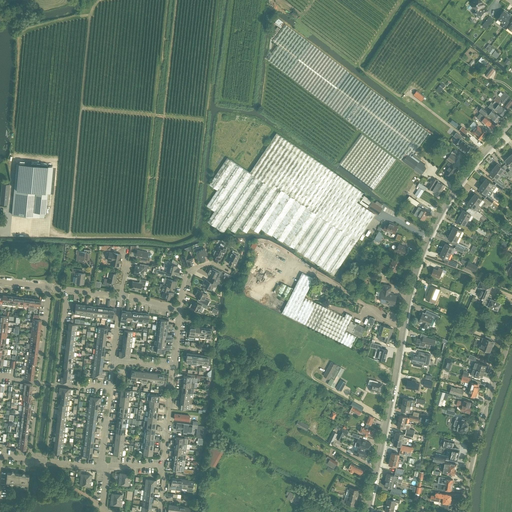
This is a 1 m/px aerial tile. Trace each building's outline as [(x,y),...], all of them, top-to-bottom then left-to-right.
[(479,0),(473,0),(470,5),(476,9),(473,13),(481,19),(487,11),(483,8),(485,6),(482,3),(481,3),(482,2),(479,0)] [(507,20),(511,16),(504,11),(498,19),(503,22),(501,26),(504,28),(509,22),(507,20)] [(280,28),(284,23),(278,18),(274,23),(280,28)] [(421,158),(413,153),(429,132),(349,72),(285,24),(272,41),(277,44),(266,59),(363,131),(401,159),(404,155),(406,157),(403,161),(421,174),(426,168),(424,166),(418,162),(419,160),(421,158)] [(496,59),(500,54),(495,50),(492,55),(496,59)] [(485,61),(485,60),(481,57),(478,61),(485,66),(487,63),(485,61)] [(489,78),(495,69),(488,64),(487,66),(486,68),(488,70),(485,74),(489,78)] [(439,93),(445,86),(442,83),(436,90),(439,93)] [(425,100),(426,98),(417,91),(413,95),(421,101),(423,99),(425,100)] [(507,97),(508,96),(504,93),(500,97),(503,99),(502,100),(502,102),(503,103),(502,103),(505,105),(509,108),(511,103),(511,100),(510,99),(507,97)] [(507,110),(500,105),(499,104),(495,109),(503,115),(507,110)] [(482,108),(480,109),(477,106),(476,108),(485,116),(487,112),(482,108)] [(495,112),(495,113),(492,110),(488,115),(491,118),(497,122),(501,117),(495,112)] [(491,129),(495,124),(480,113),(477,117),(482,121),(481,123),(484,125),(485,123),(491,129)] [(482,129),(477,125),(472,131),(476,135),(476,136),(481,139),(486,132),(482,129)] [(464,135),(468,131),(462,126),(459,130),(464,135)] [(277,133),(250,173),(275,190),(277,188),(277,187),(278,187),(285,192),(313,210),(337,174),(277,133)] [(462,137),(456,133),(454,136),(459,140),(455,145),(466,153),(471,147),(460,139),(462,137)] [(374,189),(396,159),(362,134),(339,164),(374,189)] [(454,163),(457,158),(451,153),(447,158),(454,163)] [(275,190),(250,173),(228,157),(210,184),(218,190),(207,205),(215,211),(208,222),(224,232),(227,227),(235,232),(239,227),(247,233),(250,227),(258,233),(261,228),(272,235),(283,242),(283,241),(334,275),(357,241),(375,214),(373,213),(367,208),(378,215),(382,208),(364,196),(360,203),(366,207),(366,208),(357,202),(364,193),(337,174),(313,210),(285,192),(278,187),(277,187),(277,188),(275,190)] [(451,177),(457,168),(449,162),(446,167),(448,168),(445,172),(447,174),(446,175),(446,176),(447,177),(448,177),(449,178),(450,177),(450,176),(451,177)] [(497,163),(497,164),(496,163),(495,165),(496,165),(493,169),(502,176),(503,175),(505,177),(506,175),(503,172),(505,169),(497,163)] [(17,164),(12,215),(45,218),(48,180),(44,179),(45,167),(17,164)] [(499,178),(502,176),(493,169),(491,172),(490,171),(489,173),(490,173),(489,174),(496,178),(494,181),(496,182),(496,183),(503,188),(505,185),(503,183),(499,178)] [(442,190),(445,185),(434,178),(432,181),(431,180),(430,182),(431,183),(442,190)] [(486,179),(485,178),(483,180),(484,181),(482,184),(490,190),(490,189),(493,192),(497,187),(501,190),(503,188),(496,183),(494,185),(486,179)] [(439,195),(442,190),(431,183),(428,188),(439,195)] [(486,195),(490,190),(482,184),(480,187),(479,186),(477,188),(478,189),(481,191),(479,193),(485,198),(492,203),(494,200),(487,195),(486,195)] [(419,188),(414,195),(419,198),(424,190),(419,188)] [(475,194),(474,194),(473,193),(472,195),(473,196),(471,199),(478,205),(482,199),(475,194)] [(417,207),(420,203),(409,196),(407,200),(417,207)] [(481,206),(478,205),(471,199),(469,202),(468,201),(466,203),(467,204),(470,206),(468,209),(478,216),(481,218),(482,217),(483,215),(477,211),(481,206)] [(424,221),(429,213),(419,207),(416,211),(419,212),(417,216),(424,221)] [(468,220),(471,215),(479,221),(479,220),(479,221),(481,218),(478,216),(468,209),(466,212),(463,210),(462,210),(461,211),(462,212),(460,215),(468,220)] [(465,226),(468,220),(460,215),(458,219),(457,218),(456,220),(457,221),(465,226)] [(392,224),(392,223),(390,222),(388,226),(385,225),(383,230),(388,231),(395,233),(398,226),(392,224)] [(511,231),(504,225),(502,227),(507,230),(505,232),(509,235),(511,231)] [(453,227),(452,226),(451,228),(452,229),(451,232),(459,236),(462,231),(453,227)] [(378,231),(375,240),(380,242),(384,233),(378,231)] [(456,242),(459,236),(451,232),(449,236),(448,235),(447,237),(448,238),(456,242)] [(464,249),(468,251),(469,249),(468,248),(465,246),(466,246),(458,242),(456,246),(464,249)] [(445,243),(445,244),(444,243),(443,245),(444,246),(442,249),(451,253),(454,248),(445,243)] [(404,255),(407,249),(399,244),(396,251),(404,255)] [(221,257),(225,249),(219,246),(218,247),(216,247),(212,256),(218,259),(219,256),(221,257)] [(204,255),(206,254),(204,249),(196,252),(199,261),(205,259),(204,255)] [(448,259),(451,253),(442,249),(441,253),(440,252),(439,254),(440,255),(443,257),(442,259),(446,261),(445,263),(456,267),(458,263),(448,259)] [(76,254),(77,254),(76,261),(86,262),(86,259),(89,260),(90,250),(84,250),(84,252),(76,251),(76,254)] [(150,253),(148,252),(137,250),(136,257),(142,258),(141,261),(148,262),(149,259),(147,259),(147,258),(149,258),(151,258),(151,254),(150,253)] [(235,254),(236,252),(232,250),(228,257),(231,258),(228,264),(234,267),(239,256),(235,254)] [(113,253),(112,253),(109,253),(108,260),(111,261),(110,264),(118,266),(121,255),(113,253)] [(190,261),(192,260),(190,253),(181,257),(184,266),(191,264),(190,261)] [(400,267),(403,263),(394,258),(389,268),(396,272),(399,268),(398,268),(399,267),(400,267)] [(475,272),(478,266),(468,262),(466,267),(475,272)] [(168,263),(166,272),(157,270),(156,273),(171,277),(172,274),(175,275),(175,274),(178,275),(180,269),(177,268),(177,266),(168,263)] [(148,268),(149,266),(142,264),(141,267),(136,266),(135,270),(134,269),(133,274),(138,276),(138,275),(142,275),(143,271),(147,272),(147,268),(148,268)] [(82,273),(82,269),(72,268),(72,272),(75,272),(73,283),(83,284),(85,273),(82,273)] [(217,276),(219,273),(210,268),(207,274),(213,277),(211,279),(217,282),(220,278),(217,276)] [(439,278),(443,269),(439,268),(438,270),(434,269),(431,275),(439,278)] [(114,284),(117,274),(109,272),(108,279),(104,278),(103,285),(109,286),(110,282),(114,284)] [(174,288),(176,281),(164,278),(163,285),(160,284),(160,287),(170,289),(170,287),(174,288)] [(145,285),(146,280),(140,279),(139,283),(132,281),(131,289),(140,291),(142,285),(145,285)] [(215,287),(217,282),(211,279),(210,282),(205,279),(202,285),(211,290),(211,289),(212,290),(214,286),(215,287)] [(487,297),(492,286),(480,281),(477,287),(482,289),(478,297),(486,300),(490,301),(488,306),(498,310),(501,302),(498,301),(498,300),(495,298),(494,300),(491,298),(491,299),(487,297)] [(390,294),(391,286),(384,285),(381,300),(388,301),(388,304),(395,306),(397,295),(390,294)] [(440,286),(439,289),(431,286),(426,299),(435,303),(441,290),(444,292),(444,293),(449,295),(451,290),(440,286)] [(171,290),(170,289),(160,287),(159,289),(163,291),(162,297),(171,300),(173,293),(170,292),(171,290)] [(205,298),(207,294),(197,290),(194,296),(201,299),(200,301),(207,305),(209,300),(205,298)] [(7,305),(8,296),(2,295),(2,298),(0,298),(0,305),(1,306),(2,304),(7,305)] [(199,301),(198,303),(192,301),(189,307),(198,311),(201,306),(205,309),(207,305),(200,301),(199,301)] [(80,315),(81,305),(76,304),(75,309),(72,309),(72,314),(74,314),(80,315)] [(113,310),(114,309),(109,308),(108,308),(107,318),(115,319),(116,310),(113,310)] [(437,320),(439,316),(426,310),(425,313),(424,313),(423,313),(419,322),(422,323),(421,326),(426,328),(428,325),(430,325),(433,318),(437,320)] [(390,337),(393,329),(381,325),(380,328),(379,331),(379,332),(379,334),(382,335),(390,337)] [(389,343),(390,337),(382,335),(381,336),(379,335),(378,339),(380,340),(389,343)] [(434,344),(435,339),(423,337),(423,340),(417,338),(416,340),(415,340),(415,343),(416,343),(415,345),(427,347),(428,343),(434,344)] [(493,347),(494,342),(490,341),(491,339),(486,337),(485,339),(483,338),(479,348),(490,352),(491,347),(493,347)] [(372,343),(371,342),(370,347),(375,348),(377,349),(376,351),(379,352),(378,356),(377,359),(385,361),(388,350),(380,348),(381,345),(372,343)] [(428,365),(431,354),(420,352),(419,355),(418,355),(413,354),(412,362),(414,362),(413,365),(422,367),(422,364),(424,364),(428,365)] [(191,362),(192,354),(186,353),(186,356),(183,356),(182,361),(185,361),(185,362),(191,362)] [(485,368),(486,365),(478,362),(479,361),(475,360),(477,357),(470,354),(468,358),(475,361),(472,368),(476,369),(484,371),(485,371),(485,368)] [(211,357),(208,357),(208,356),(203,355),(202,364),(202,365),(207,365),(207,363),(210,364),(211,357)] [(451,365),(452,361),(446,359),(443,368),(450,371),(452,365),(451,365)] [(335,387),(345,369),(331,361),(323,375),(330,379),(328,383),(335,387)] [(482,377),(484,371),(476,369),(475,372),(472,371),(472,373),(477,375),(476,376),(479,377),(479,376),(482,377)] [(167,376),(164,375),(164,374),(158,374),(157,383),(157,385),(165,386),(167,376)] [(182,381),(194,383),(195,375),(187,374),(187,376),(183,376),(182,381)] [(471,378),(467,377),(463,376),(461,380),(468,383),(468,385),(470,386),(469,388),(477,391),(478,390),(479,388),(478,388),(479,387),(477,386),(478,384),(470,381),(471,378)] [(378,383),(378,382),(370,379),(368,384),(371,385),(370,390),(371,392),(373,393),(375,392),(375,391),(380,392),(382,384),(378,383)] [(415,389),(417,380),(412,379),(412,382),(408,381),(406,387),(415,389)] [(341,391),(346,383),(341,380),(336,388),(341,391)] [(449,392),(462,396),(464,391),(451,387),(449,392)] [(476,396),(477,391),(469,388),(468,391),(466,390),(465,393),(469,394),(468,395),(473,397),(474,395),(476,396)] [(443,399),(438,398),(435,405),(450,409),(450,406),(442,403),(443,399)] [(469,407),(471,402),(464,400),(464,402),(458,400),(456,405),(462,407),(461,410),(469,413),(471,408),(469,407)] [(352,402),(351,405),(362,411),(363,408),(352,402)] [(410,409),(410,406),(402,404),(401,410),(412,413),(412,410),(410,409)] [(361,411),(352,406),(351,410),(359,415),(361,411)] [(371,425),(374,418),(369,415),(366,422),(367,423),(365,427),(362,426),(360,432),(364,433),(364,434),(368,436),(368,435),(372,436),(374,430),(369,429),(371,425)] [(465,425),(467,419),(457,417),(456,420),(459,421),(456,431),(463,433),(464,431),(466,432),(467,425),(465,425)] [(410,424),(407,423),(399,421),(398,422),(397,422),(397,424),(398,425),(397,427),(407,429),(406,431),(414,433),(415,430),(409,429),(410,424)] [(191,432),(191,425),(177,423),(176,430),(191,432)] [(412,439),(410,439),(410,438),(403,437),(404,434),(396,432),(396,434),(394,434),(394,437),(393,438),(407,441),(412,442),(412,439)] [(187,444),(188,436),(184,436),(184,438),(176,437),(175,443),(187,444)] [(407,444),(407,441),(393,438),(393,439),(393,442),(394,443),(393,444),(401,446),(402,443),(407,444)] [(369,450),(371,443),(364,441),(365,441),(358,439),(357,442),(356,442),(354,446),(358,447),(369,450)] [(459,449),(453,448),(455,441),(444,439),(442,447),(448,448),(446,456),(446,458),(449,459),(457,460),(459,449)] [(367,457),(369,450),(358,447),(357,451),(354,450),(353,454),(360,456),(360,455),(367,457)] [(389,458),(390,459),(403,461),(403,458),(399,457),(399,454),(392,452),(391,454),(390,455),(389,458)] [(334,469),(338,462),(327,456),(323,463),(334,469)] [(445,460),(435,458),(433,458),(433,461),(445,464),(444,468),(455,470),(456,465),(448,463),(445,462),(445,460)] [(402,464),(403,461),(390,459),(389,465),(398,467),(399,463),(402,464)] [(362,475),(364,469),(351,463),(349,469),(350,469),(349,471),(353,473),(354,471),(362,475)] [(11,474),(10,473),(7,473),(6,483),(9,483),(10,482),(13,483),(14,484),(17,484),(18,474),(15,473),(14,474),(11,474)] [(22,475),(21,474),(18,474),(17,484),(20,484),(24,484),(24,485),(28,485),(29,475),(26,475),(25,475),(22,475)] [(384,479),(397,482),(401,483),(402,480),(396,479),(396,480),(394,480),(395,475),(387,474),(386,476),(385,476),(384,479)] [(453,483),(453,481),(453,480),(445,478),(439,476),(438,483),(452,485),(452,483),(453,483)] [(176,490),(177,478),(171,478),(171,481),(168,481),(167,489),(176,490)] [(396,488),(397,482),(384,479),(383,483),(384,484),(384,486),(392,488),(390,493),(400,495),(402,490),(396,488)] [(193,482),(193,480),(188,480),(187,488),(186,491),(193,492),(194,491),(195,490),(195,489),(196,483),(197,483),(197,482),(193,482)] [(355,489),(355,488),(353,487),(353,488),(350,488),(348,495),(357,498),(359,490),(355,489)] [(295,497),(296,494),(290,491),(287,498),(298,503),(300,497),(297,496),(297,497),(295,497)] [(14,503),(15,494),(8,493),(6,502),(9,502),(14,503)] [(356,506),(357,498),(348,495),(347,500),(342,499),(341,502),(345,505),(351,506),(351,505),(356,506)] [(437,496),(435,496),(431,495),(430,499),(439,500),(439,502),(442,502),(441,508),(447,510),(448,508),(448,504),(448,502),(450,502),(451,498),(437,496)] [(396,500),(395,501),(387,499),(386,505),(386,507),(385,511),(390,511),(393,511),(396,502),(400,503),(400,501),(396,500)]
